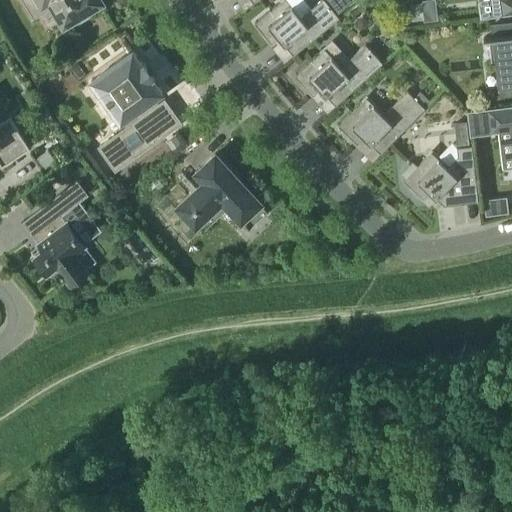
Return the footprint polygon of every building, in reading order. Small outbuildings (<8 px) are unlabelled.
[(101,0),(40,0),(43,3),(48,0),(49,0),(64,24),(73,18),(76,23),(89,16),(86,10),(102,1),(101,0)] [(287,0),(282,0),(255,22),(272,43),(279,37),(294,55),(340,17),(337,15),(325,0),(321,0),(301,16),(287,0)] [(325,0),(337,15),(355,0),(325,0)] [(433,0),(420,0),(409,1),(411,20),(436,18),(433,0)] [(511,0),(500,0),(502,15),(511,13),(511,0)] [(492,37),(484,37),(484,39),(489,38),(495,38),(497,59),(500,85),(511,83),(511,34),(510,21),(494,23),(495,36),(492,37)] [(325,48),(296,75),(314,95),(321,88),(336,105),(383,62),(366,44),(342,66),(325,48)] [(100,146),(116,169),(181,122),(165,100),(159,104),(155,98),(163,92),(153,78),(155,77),(145,63),(143,64),(133,50),(91,80),(121,122),(123,121),(127,127),(100,146)] [(367,97),(339,125),(358,144),(365,137),(381,153),(425,108),(408,90),(384,114),(367,97)] [(511,105),(488,109),(468,111),(471,136),(474,135),(491,133),(499,132),(511,130),(511,105)] [(0,163),(2,166),(30,148),(10,117),(0,123),(0,163)] [(175,136),(166,142),(172,150),(180,144),(175,136)] [(407,177),(404,180),(424,198),(430,191),(445,205),(478,201),(472,145),(457,147),(458,155),(448,167),(431,151),(416,167),(413,164),(404,173),(407,177)] [(223,200),(229,206),(249,228),(268,210),(216,153),(196,171),(205,180),(178,205),(196,225),(223,200)] [(23,221),(24,222),(39,243),(44,250),(35,257),(47,274),(57,266),(71,284),(87,271),(74,254),(85,245),(67,222),(62,215),(89,194),(77,179),(23,221)] [(496,198),(485,200),(485,203),(487,215),(498,214),(496,198)]
